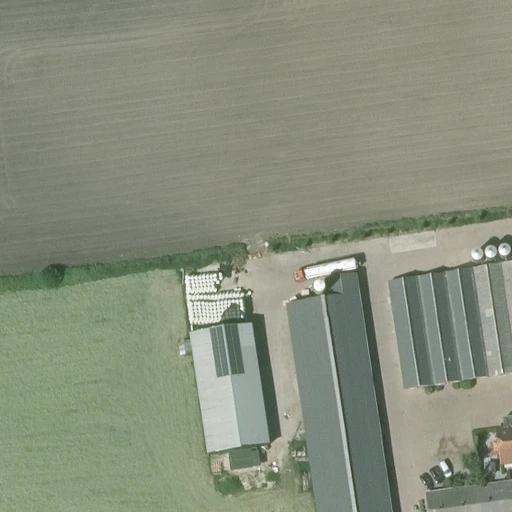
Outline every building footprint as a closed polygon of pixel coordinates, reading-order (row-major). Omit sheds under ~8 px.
[(511,266),(387,285),(403,392),(511,375),(511,266)] [(176,274),(111,284),(112,290),(97,292),(98,296),(84,298),(89,334),(144,326),(140,299),(179,293),(176,274)] [(389,511),(358,296),(286,307),(315,511),(389,511)] [(253,328),(190,337),(208,457),(271,448),(253,328)] [(503,430),(495,431),(501,467),(511,465),(511,419),(501,421),(503,430)] [(511,511),(511,482),(425,495),(427,511),(511,511)]
